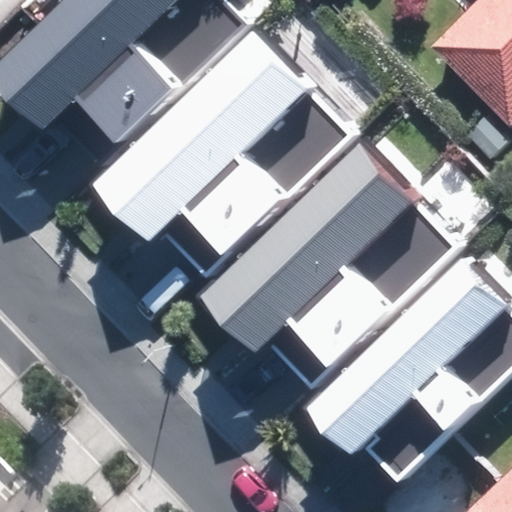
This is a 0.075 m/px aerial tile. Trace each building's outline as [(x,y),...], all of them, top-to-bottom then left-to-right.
[(222,0),(69,0),(1,65),(0,66),(0,87),(41,129),(52,118),(98,165),(245,23),(222,0)] [(511,0),(487,0),(442,43),(511,116),(511,0)] [(251,31),(103,173),(91,184),(142,237),(154,226),(204,277),(351,135),(251,31)] [(360,146),(212,288),(201,299),(252,352),(263,341),(310,389),(457,247),(360,146)] [(511,306),(458,251),(310,392),(298,404),(349,456),(361,445),(400,485),(511,377),(511,306)] [(511,511),(511,480),(479,511),(511,511)]
